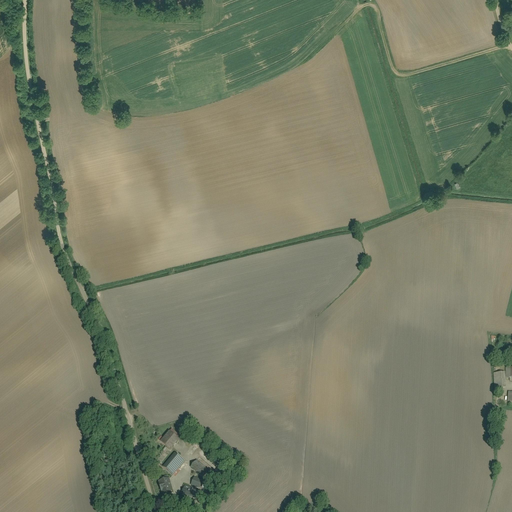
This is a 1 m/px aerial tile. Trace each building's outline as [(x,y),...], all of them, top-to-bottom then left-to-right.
[(504,372),(493,373),(495,388),(505,388),(504,372)] [(161,442),(171,450),(180,439),(170,430),(161,442)] [(163,468),(173,476),(185,462),(174,453),(163,468)] [(210,470),(197,460),(190,468),(204,478),(210,470)] [(204,481),(194,477),(191,486),(201,490),(204,481)] [(163,495),(173,492),(170,478),(159,481),(163,495)] [(207,493),(185,485),(181,494),(203,503),(207,493)]
